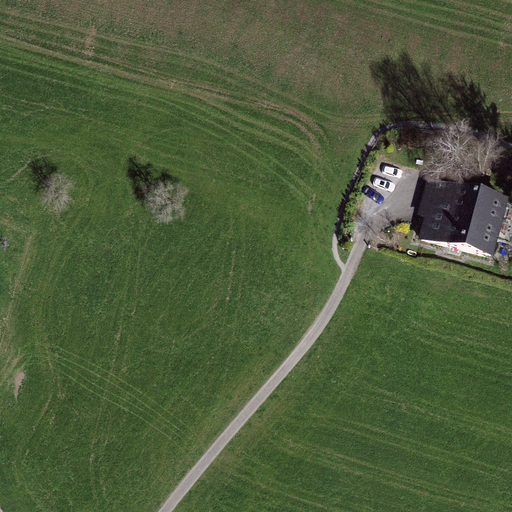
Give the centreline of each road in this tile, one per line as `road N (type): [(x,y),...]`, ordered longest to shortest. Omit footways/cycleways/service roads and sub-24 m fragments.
road 1 (unclassified): [(163,511),(307,339),(348,267)]
road 2 (track): [(348,267),(334,241),(377,134),(427,124),(511,146)]
